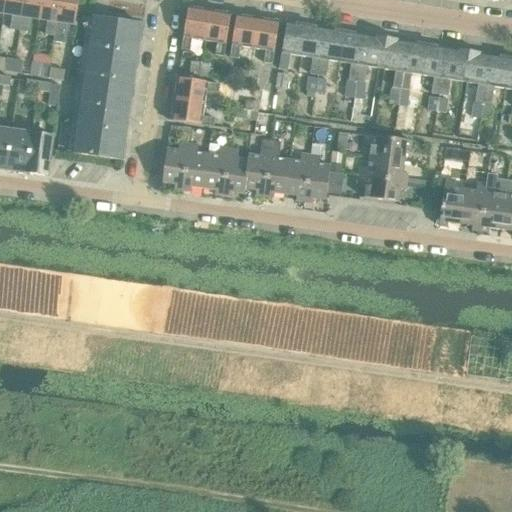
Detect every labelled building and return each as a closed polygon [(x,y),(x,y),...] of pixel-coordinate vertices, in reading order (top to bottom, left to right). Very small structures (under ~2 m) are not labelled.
[(92,18),(71,154),(121,162),(142,25),(92,18)] [(10,79),(0,77),(0,85),(9,87),(10,79)] [(38,91),(39,83),(27,82),(26,90),(38,91)] [(60,87),(39,83),(38,91),(50,93),(48,106),(57,107),(60,87)] [(172,189),(180,191),(181,191),(189,128),(182,127),(180,142),(178,142),(176,150),(166,149),(161,183),(173,185),(172,189)] [(169,133),(179,135),(180,128),(170,127),(169,133)] [(189,128),(181,191),(189,192),(190,188),(201,189),(206,154),(195,153),(197,145),(188,143),(190,129),(189,128)] [(0,170),(6,171),(11,131),(0,129),(0,170)] [(6,171),(25,174),(31,134),(11,131),(6,171)] [(25,174),(47,177),(53,137),(31,134),(25,174)] [(336,149),(346,151),(348,137),(338,136),(336,149)] [(370,146),(369,158),(404,163),(405,153),(410,153),(411,144),(364,137),(363,145),(370,146)] [(247,161),(243,189),(255,191),(254,196),(262,197),(270,141),(262,140),(261,150),(259,150),(258,157),(248,156),(247,161)] [(270,141),(262,197),(270,198),(271,194),(283,195),(287,162),(277,160),(279,143),(270,141)] [(206,154),(201,189),(214,191),(213,196),(221,197),(227,150),(218,148),(217,156),(206,154)] [(457,161),(458,151),(458,150),(446,149),(445,160),(457,161)] [(227,150),(221,197),(228,198),(229,194),(241,196),(242,189),(243,189),(247,161),(236,159),(237,151),(227,150)] [(287,162),(283,195),(295,197),(294,202),(302,203),(308,158),(299,156),(298,163),(287,162)] [(308,158),(302,203),(310,204),(311,200),(324,202),(329,168),(317,166),(318,159),(308,158)] [(359,169),(358,179),(405,185),(406,184),(406,182),(407,174),(403,174),(404,163),(369,158),(367,170),(359,169)] [(331,172),(340,173),(342,164),(332,163),(331,172)] [(487,174),(480,233),(488,234),(489,229),(501,231),(507,181),(496,180),(497,176),(487,174)] [(329,175),(327,184),(340,186),(341,177),(329,175)] [(405,188),(405,185),(358,179),(357,187),(365,188),(363,200),(398,205),(400,192),(404,193),(405,188)] [(448,223),(460,225),(464,190),(454,189),(455,181),(445,180),(439,227),(447,228),(448,223)] [(511,182),(507,181),(501,231),(511,232),(511,182)] [(464,190),(460,225),(472,227),(471,231),(480,233),(486,186),(477,184),(476,192),(464,190)] [(511,342),(471,337),(465,375),(511,382),(511,342)]
